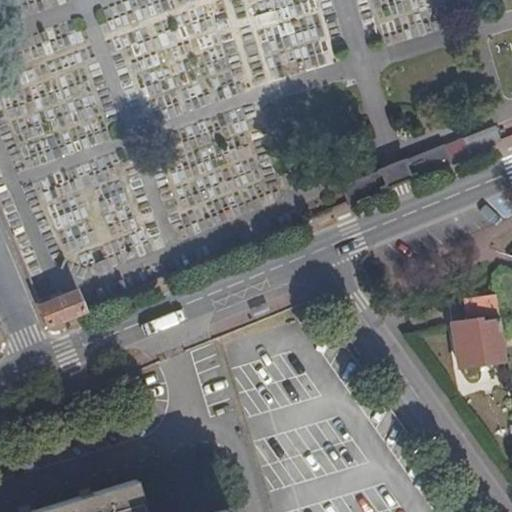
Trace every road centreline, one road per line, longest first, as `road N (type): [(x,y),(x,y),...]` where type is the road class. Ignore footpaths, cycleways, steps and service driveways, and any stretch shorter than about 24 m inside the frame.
road 1 (tertiary): [(309,252),(501,511)]
road 2 (secondary): [(511,170),(309,252)]
road 3 (residential): [(192,423),(153,447),(0,493)]
road 4 (secondary): [(309,252),(159,314)]
road 5 (secondary): [(159,314),(33,365)]
road 6 (residential): [(256,511),(233,436),(192,423)]
